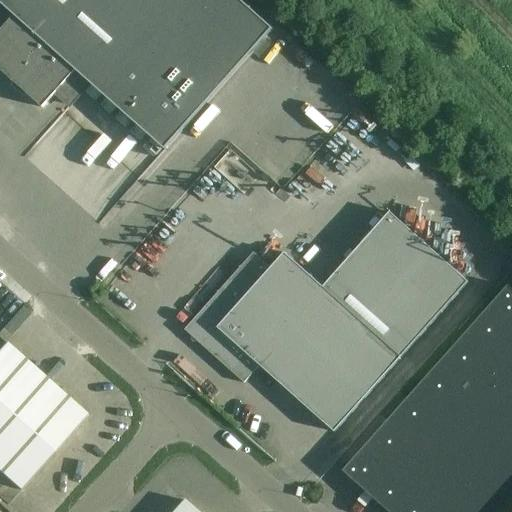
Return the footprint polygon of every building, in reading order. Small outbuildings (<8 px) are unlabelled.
[(165,151),(273,30),(239,0),(0,0),(0,70),(43,109),(56,94),(70,106),(90,84),(165,151)] [(272,124),(267,131),(283,142),(288,135),(272,124)] [(267,140),(260,146),(272,161),(280,154),(267,140)] [(254,253),(185,331),(244,384),(260,366),(335,433),(402,358),(469,283),(391,212),(323,287),(285,254),(271,269),(254,253)] [(343,472),(387,511),(511,511),(511,289),(508,286),(343,472)] [(0,472),(20,491),(57,449),(87,415),(6,343),(0,349),(0,472)] [(195,511),(182,500),(172,511),(195,511)]
